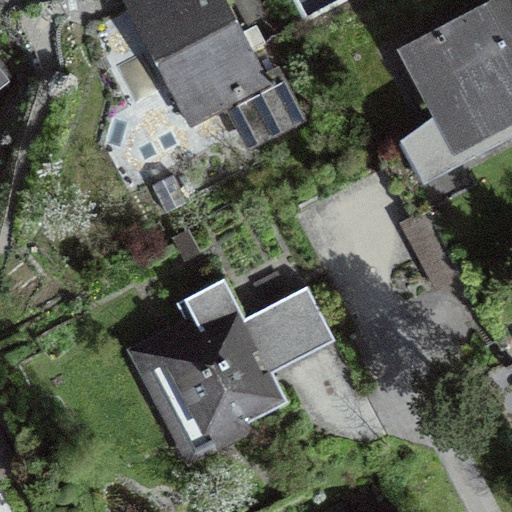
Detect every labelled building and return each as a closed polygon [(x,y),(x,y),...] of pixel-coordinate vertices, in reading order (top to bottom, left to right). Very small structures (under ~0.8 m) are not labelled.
[(227,0),(137,0),(179,76),(167,82),(189,122),(237,96),(259,136),(297,116),(276,76),(270,79),(227,0)] [(445,126),(397,159),(425,212),(427,210),(478,184),(458,146),(511,117),(511,0),(498,0),(405,49),(445,126)] [(427,210),(425,212),(403,223),(437,286),(461,273),(427,210)] [(199,324),(144,352),(173,408),(179,406),(192,430),(221,415),(228,430),(287,399),(272,371),(334,338),(306,286),(245,317),(224,277),(185,297),(199,324)] [(0,432),(0,472),(17,463),(0,432)]
